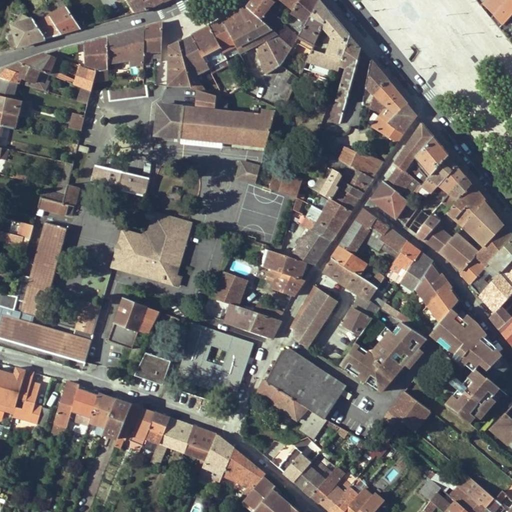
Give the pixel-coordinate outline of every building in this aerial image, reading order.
[(62,33),(81,28),(63,0),(60,0),(60,1),(64,8),(37,23),(46,36),(46,37),(62,33)] [(129,0),(124,0),(133,13),(137,11),(129,0)] [(129,0),(137,11),(148,8),(144,0),(129,0)] [(144,0),(148,8),(159,3),(165,0),(164,0),(144,0)] [(269,10),(276,2),(273,0),(251,0),(246,6),(262,19),(269,10)] [(292,27),(289,29),(284,25),(278,34),(293,47),(296,42),(319,0),(299,0),(294,9),(287,20),(286,22),(292,27)] [(282,0),(294,9),(299,0),(282,0)] [(310,63),(332,70),(338,72),(340,66),(350,34),(343,26),(324,3),(320,0),(319,0),(296,42),(312,51),(306,62),(310,63)] [(440,0),(448,9),(455,3),(452,0),(440,0)] [(485,0),(481,5),(486,11),(491,17),(503,0),(485,0)] [(496,24),(500,28),(511,13),(511,0),(503,0),(491,17),(496,24)] [(239,52),(253,45),(251,41),(273,29),(262,19),(246,6),(233,13),(222,19),(235,45),(238,51),(239,52)] [(276,32),(278,34),(284,25),(286,22),(287,20),(285,19),(283,20),(282,21),(269,10),(262,19),(273,29),(276,32)] [(511,13),(500,28),(509,39),(511,42),(511,13)] [(46,37),(46,36),(37,23),(34,17),(12,24),(14,33),(7,35),(11,47),(28,42),(46,37)] [(224,52),(235,45),(222,19),(215,23),(210,25),(224,52)] [(154,24),(145,26),(144,64),(144,67),(147,67),(148,63),(153,62),(154,51),(162,51),(163,32),(163,22),(154,24)] [(226,57),(224,52),(210,25),(201,30),(192,35),(210,68),(227,58),(226,57)] [(130,65),(144,64),(145,26),(135,29),(109,36),(108,62),(131,60),(130,65)] [(253,45),(256,43),(276,32),(273,29),(251,41),(253,45)] [(276,32),(256,43),(266,74),(282,66),(293,47),(278,34),(276,32)] [(350,34),(340,66),(345,68),(330,120),(340,123),(362,48),(358,44),(350,34)] [(206,92),(195,75),(210,68),(192,35),(186,38),(180,41),(191,85),(192,88),(198,90),(206,92)] [(109,36),(98,39),(99,70),(107,69),(108,69),(108,62),(109,36)] [(97,70),(99,70),(98,39),(87,42),(88,67),(97,70)] [(169,84),(191,85),(180,41),(175,44),(171,46),(169,84)] [(224,52),(226,57),(238,51),(235,45),(224,52)] [(60,57),(62,58),(61,49),(47,53),(57,56),(60,57)] [(40,69),(50,73),(57,56),(47,53),(34,57),(20,62),(40,69)] [(50,73),(54,75),(55,72),(55,71),(60,57),(57,56),(50,73)] [(210,68),(212,72),(230,63),(227,58),(210,68)] [(373,97),(388,80),(377,66),(371,59),(362,106),(370,107),(373,97)] [(26,79),(35,83),(40,69),(20,62),(9,68),(1,77),(17,82),(24,84),(26,79)] [(308,69),(330,76),(332,70),(310,63),(308,69)] [(88,67),(81,65),(76,84),(82,87),(83,87),(88,67)] [(88,67),(83,87),(92,91),(94,81),(97,70),(88,67)] [(97,70),(94,81),(107,80),(107,69),(99,70),(97,70)] [(279,77),(290,81),(293,72),(282,69),(279,77)] [(239,82),(242,87),(254,80),(251,75),(239,82)] [(1,77),(0,78),(0,94),(22,100),(23,93),(15,91),(17,82),(1,77)] [(108,89),(107,80),(94,81),(92,91),(94,90),(100,90),(105,89),(108,89)] [(373,97),(370,107),(378,108),(383,111),(373,127),(397,142),(403,133),(389,123),(408,104),(396,89),(388,80),(373,97)] [(109,89),(110,94),(110,100),(148,95),(146,84),(144,84),(109,89)] [(83,87),(82,87),(78,99),(89,102),(92,91),(83,87)] [(224,121),(222,141),(266,146),(276,111),(262,110),(262,114),(215,109),(216,95),(206,92),(198,90),(197,100),(201,101),(200,108),(197,107),(163,104),(160,135),(185,137),(187,117),(224,121)] [(0,110),(18,115),(22,100),(0,94),(0,110)] [(412,109),(408,104),(389,123),(403,133),(417,115),(412,109)] [(0,124),(1,124),(15,128),(18,115),(0,110),(0,124)] [(82,130),(86,115),(75,112),(71,127),(82,130)] [(187,117),(185,137),(222,141),(224,121),(187,117)] [(417,166),(420,163),(431,174),(448,154),(436,140),(423,123),(399,157),(395,163),(399,166),(387,183),(399,192),(409,200),(416,191),(422,185),(405,170),(412,160),(417,166)] [(357,153),(354,151),(346,147),(340,159),(342,160),(351,165),(352,166),(357,153)] [(384,161),(358,151),(357,153),(352,166),(373,177),(384,161)] [(422,185),(416,191),(426,199),(432,192),(456,164),(450,157),(448,154),(431,174),(428,178),(422,185)] [(328,166),(338,171),(342,160),(340,159),(331,155),(328,166)] [(241,180),(256,184),(260,167),(245,163),(241,180)] [(431,174),(420,163),(417,166),(428,178),(431,174)] [(147,178),(98,164),(93,182),(142,196),(147,178)] [(432,192),(442,201),(465,175),(458,167),(456,164),(432,192)] [(345,175),(349,176),(367,187),(373,177),(352,166),(351,165),(345,175)] [(328,166),(325,179),(339,187),(360,198),(364,192),(346,181),(341,179),(343,177),(343,175),(343,173),(338,171),(328,166)] [(274,172),(270,187),(297,197),(302,183),(303,180),(285,174),(284,175),(274,172)] [(442,201),(450,208),(472,184),(466,177),(465,175),(442,201)] [(325,179),(319,176),(313,188),(331,198),(332,199),(339,187),(325,179)] [(364,192),(367,187),(349,176),(346,181),(364,192)] [(383,181),(370,200),(393,217),(397,212),(386,203),(383,201),(388,195),(390,197),(393,200),(399,192),(387,183),(383,181)] [(41,196),(38,207),(67,214),(70,205),(75,206),(80,187),(68,184),(65,195),(64,202),(41,196)] [(447,211),(463,226),(485,200),(478,191),(472,184),(450,208),(447,211)] [(352,210),(360,198),(339,187),(332,199),(352,210)] [(64,202),(65,195),(42,189),(41,196),(64,202)] [(298,212),(302,213),(308,203),(301,199),(297,197),(294,209),(298,212)] [(331,198),(324,211),(344,222),(352,210),(332,199),(331,198)] [(494,212),(485,200),(463,226),(481,241),(474,248),(457,233),(453,238),(441,252),(463,270),(504,224),(494,212)] [(410,217),(419,207),(413,203),(405,213),(410,217)] [(337,232),(344,222),(324,211),(313,205),(307,216),(337,232)] [(364,208),(357,220),(370,229),(377,218),(364,208)] [(431,215),(422,210),(409,228),(415,233),(431,215)] [(189,231),(190,225),(147,213),(145,215),(145,219),(152,221),(189,231)] [(431,215),(415,233),(423,239),(437,224),(442,218),(440,216),(438,218),(431,215)] [(332,240),(337,232),(307,216),(306,216),(302,223),(313,230),(332,240)] [(380,238),(388,227),(377,218),(370,229),(366,234),(378,242),(380,238)] [(363,239),(379,250),(381,247),(385,241),(380,238),(378,242),(366,234),(370,229),(357,220),(349,233),(341,245),(354,254),(363,239)] [(141,238),(128,234),(118,270),(151,280),(153,274),(162,276),(160,282),(178,288),(181,279),(176,278),(189,231),(152,221),(149,233),(141,238)] [(0,305),(6,307),(17,310),(44,317),(68,227),(46,222),(30,276),(25,275),(20,292),(16,291),(15,295),(0,291),(0,305)] [(441,252),(453,238),(437,224),(423,239),(441,252)] [(461,272),(471,284),(511,236),(511,233),(508,230),(504,224),(463,270),(461,272)] [(385,241),(390,245),(400,252),(407,241),(388,227),(380,238),(385,241)] [(322,254),(332,240),(313,230),(308,240),(306,239),(302,245),(317,254),(322,254)] [(0,239),(22,245),(23,241),(24,236),(1,231),(0,234),(0,239)] [(113,269),(118,270),(128,234),(123,233),(119,245),(114,250),(116,256),(113,269)] [(486,280),(492,273),(496,277),(511,259),(511,236),(471,284),(480,294),(493,280),(492,278),(488,282),(486,280)] [(381,247),(386,251),(390,245),(385,241),(381,247)] [(396,257),(391,267),(404,276),(421,251),(407,241),(400,252),(396,257)] [(285,242),(281,253),(294,258),(295,258),(298,246),(285,242)] [(333,258),(360,275),(368,263),(354,254),(341,245),(333,258)] [(396,257),(400,252),(390,245),(386,251),(396,257)] [(260,265),(265,267),(271,250),(266,248),(260,265)] [(300,278),(304,269),(297,266),(299,259),(295,258),(294,258),(281,253),(271,250),(265,267),(271,268),(300,278)] [(416,288),(434,261),(421,251),(404,276),(400,281),(414,291),(416,288)] [(238,306),(244,291),(233,287),(236,277),(247,281),(250,274),(239,270),(241,264),(243,259),(232,256),(223,272),(225,273),(213,297),(231,303),(238,306)] [(370,301),(378,287),(371,283),(360,275),(333,258),(329,264),(324,271),(361,295),(370,301)] [(297,266),(304,269),(306,262),(299,259),(297,266)] [(493,280),(480,294),(495,312),(501,305),(511,293),(511,292),(511,259),(496,277),(493,280)] [(434,261),(416,288),(440,321),(451,309),(461,298),(452,290),(453,288),(447,283),(448,281),(442,276),(443,274),(434,261)] [(400,281),(404,276),(391,267),(387,273),(399,282),(400,281)] [(294,295),(305,279),(300,278),(271,268),(269,273),(278,276),(274,288),(292,295),(294,295)] [(378,287),(386,275),(379,270),(371,283),(378,287)] [(153,274),(151,280),(160,282),(162,276),(153,274)] [(236,277),(233,287),(244,291),(247,281),(236,277)] [(307,308),(304,312),(301,310),(291,326),(294,329),(295,339),(309,347),(333,310),(339,300),(315,285),(308,297),(312,299),(310,303),(308,306),(307,308)] [(345,324),(361,334),(380,307),(374,304),(370,301),(361,295),(353,308),(352,308),(345,324)] [(148,306),(124,297),(116,321),(139,329),(148,306)] [(220,318),(223,312),(228,313),(225,322),(248,330),(255,311),(238,306),(231,303),(213,297),(211,297),(203,313),(220,318)] [(386,302),(379,298),(374,304),(380,307),(382,308),(386,302)] [(339,300),(333,310),(339,314),(345,304),(339,300)] [(1,314),(0,319),(0,336),(86,361),(101,308),(77,301),(72,322),(77,324),(73,335),(4,315),(1,314)] [(500,331),(511,319),(511,318),(501,305),(495,312),(489,318),(500,331)] [(266,306),(263,314),(280,320),(284,313),(266,306)] [(455,354),(476,329),(451,309),(440,321),(430,333),(455,354)] [(255,311),(248,330),(257,333),(273,338),(278,327),(282,320),(280,320),(263,314),(255,311)] [(511,345),(511,319),(500,331),(511,345)] [(375,376),(386,385),(424,341),(413,332),(415,330),(402,321),(393,332),(390,330),(374,349),(366,350),(362,346),(360,348),(355,344),(341,363),(360,375),(380,352),(389,360),(375,376)] [(199,324),(193,322),(175,373),(230,391),(235,393),(251,341),(199,324)] [(494,345),(476,329),(455,354),(474,370),(446,403),(470,422),(498,387),(497,385),(487,377),(493,371),(489,368),(501,356),(494,345)] [(424,341),(427,337),(415,330),(413,332),(424,341)] [(254,342),(251,341),(235,393),(238,393),(254,342)] [(290,349),(282,351),(267,381),(308,407),(325,418),(346,385),(290,349)] [(152,371),(165,376),(171,360),(147,352),(138,372),(150,376),(152,371)] [(380,352),(360,375),(383,390),(386,385),(375,376),(389,360),(380,352)] [(489,368),(493,371),(498,376),(501,373),(509,365),(501,356),(489,368)] [(34,372),(27,370),(18,399),(25,400),(22,408),(16,406),(14,415),(38,423),(43,406),(35,404),(41,384),(32,382),(34,372)] [(138,372),(136,374),(163,383),(165,376),(152,371),(150,376),(138,372)] [(256,396),(261,399),(263,396),(265,393),(296,414),(294,416),(298,418),(308,407),(267,381),(265,379),(256,396)] [(70,418),(72,410),(79,387),(67,383),(55,422),(68,425),(70,418)] [(91,417),(98,397),(91,394),(92,391),(79,387),(72,410),(91,417)] [(344,390),(341,395),(349,400),(352,395),(344,390)] [(414,432),(430,410),(406,391),(390,412),(406,425),(414,432)] [(103,434),(115,402),(116,398),(99,393),(98,397),(91,417),(90,422),(98,425),(96,431),(103,434)] [(265,393),(263,396),(294,416),(296,414),(265,393)] [(111,436),(118,439),(132,404),(124,401),(123,405),(111,436)] [(104,434),(111,436),(123,405),(115,402),(103,434),(104,434)] [(130,425),(136,427),(131,440),(142,444),(146,436),(149,427),(156,411),(132,404),(118,439),(116,445),(121,447),(125,439),(130,430),(128,429),(130,425)] [(38,423),(45,426),(50,408),(43,406),(38,423)] [(325,418),(308,407),(298,418),(318,432),(324,423),(327,419),(325,418)] [(72,410),(70,418),(89,425),(90,422),(91,417),(72,410)] [(171,417),(156,411),(149,427),(160,431),(164,433),(171,417)] [(382,422),(398,435),(406,425),(390,412),(382,422)] [(511,418),(506,413),(494,426),(511,442),(511,418)] [(164,433),(188,442),(195,425),(171,417),(164,433)] [(195,468),(202,471),(218,434),(195,425),(188,442),(184,451),(199,457),(195,468)] [(156,440),(160,431),(149,427),(146,436),(156,440)] [(164,433),(161,441),(168,444),(176,447),(182,450),(184,451),(188,442),(164,433)] [(221,480),(223,475),(235,448),(218,434),(202,471),(221,480)] [(383,438),(375,447),(380,449),(384,452),(390,444),(383,438)] [(161,441),(156,452),(163,455),(168,444),(161,441)] [(290,455),(294,459),(286,469),(284,472),(294,481),(309,465),(311,462),(300,453),(301,452),(296,447),(290,455)] [(250,461),(235,448),(223,475),(240,481),(247,487),(244,492),(248,495),(264,477),(266,474),(250,461)] [(159,463),(163,455),(156,452),(152,460),(159,463)] [(294,459),(290,455),(282,464),(286,469),(294,459)] [(326,480),(332,473),(315,458),(314,459),(311,462),(309,465),(326,480)] [(294,481),(312,496),(326,480),(309,465),(294,481)] [(320,503),(334,487),(344,474),(336,467),(332,473),(326,480),(312,496),(320,503)] [(202,471),(199,477),(210,481),(219,485),(221,480),(202,471)] [(496,498),(467,474),(459,485),(468,493),(483,505),(485,503),(487,505),(492,500),(496,503),(499,500),(496,498)] [(272,489),(275,486),(264,477),(248,495),(244,500),(255,508),(253,511),(254,511),(300,511),(297,509),(292,504),(291,505),(280,496),(272,489)] [(330,511),(343,511),(358,495),(352,489),(360,479),(357,477),(343,494),(329,510),(330,511)] [(431,478),(421,491),(431,500),(436,505),(444,511),(456,499),(454,497),(431,478)] [(219,485),(214,496),(219,498),(226,482),(221,480),(219,485)] [(275,486),(272,489),(280,496),(281,495),(281,491),(275,486)] [(320,503),(329,510),(343,494),(334,487),(320,503)] [(343,511),(358,511),(373,495),(364,488),(358,495),(343,511)] [(499,500),(501,503),(508,494),(506,492),(504,490),(496,498),(499,500)] [(373,511),(378,507),(384,500),(375,492),(373,495),(358,511),(373,511)] [(483,505),(468,493),(463,499),(456,494),(454,497),(456,499),(470,511),(485,511),(490,508),(487,505),(485,503),(483,505)] [(47,497),(43,509),(48,511),(52,498),(47,497)] [(444,511),(470,511),(456,499),(444,511)] [(242,502),(253,511),(255,508),(244,500),(242,502)] [(421,511),(429,511),(436,505),(431,500),(421,511)] [(496,503),(492,500),(487,505),(490,508),(494,511),(502,503),(501,503),(499,500),(496,503)]
